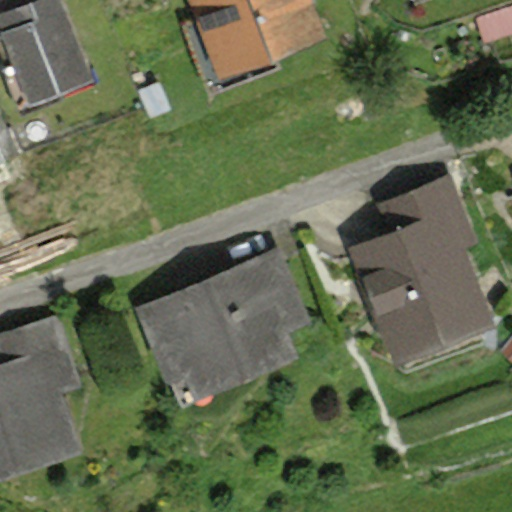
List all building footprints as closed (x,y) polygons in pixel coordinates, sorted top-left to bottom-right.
[(17,0),(0,6),(0,39),(26,110),(96,85),(65,0),(17,0)] [(300,0),(166,0),(195,84),(315,43),(300,0)] [(383,230),(328,253),(373,362),(472,321),(441,246),(465,236),(438,171),(370,199),(383,230)] [(511,172),(491,178),(511,254),(511,172)] [(258,260),(133,317),(175,408),(299,352),(258,260)] [(43,394),(60,388),(38,323),(0,336),(0,480),(64,459),(43,394)]
